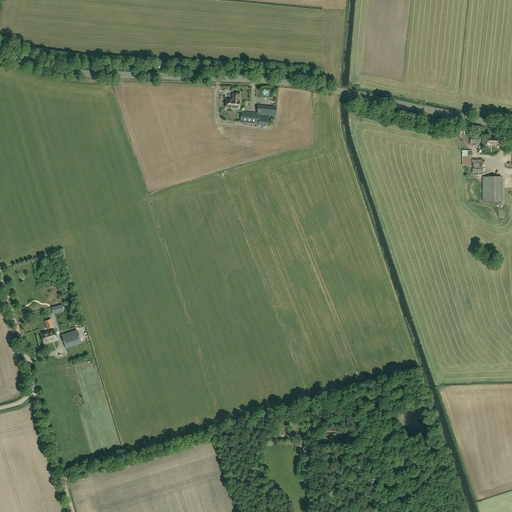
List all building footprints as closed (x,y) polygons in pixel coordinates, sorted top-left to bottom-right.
[(240,110),(240,101),(241,93),(233,93),(232,100),(227,100),(226,109),(240,110)] [(268,126),(269,118),(259,117),(259,115),(269,116),(276,117),(277,108),(258,106),(257,115),(241,113),(240,121),(259,124),(258,125),(268,126)] [(480,136),(471,136),(471,144),(480,144),(480,136)] [(462,151),(462,165),(471,165),(471,160),(472,159),(472,151),(462,151)] [(483,173),(483,160),(473,160),(473,173),(483,173)] [(502,177),(483,177),(483,202),(502,202),(502,177)] [(63,305),(52,308),(53,314),(64,311),(63,305)] [(45,321),(45,322),(46,325),(47,329),(53,327),(51,320),(45,321)] [(54,330),(41,334),(44,345),(58,340),(54,330)] [(77,331),(62,336),(66,348),(82,343),(77,331)] [(316,445),(305,442),(302,453),(309,454),(309,458),(313,458),(316,445)]
